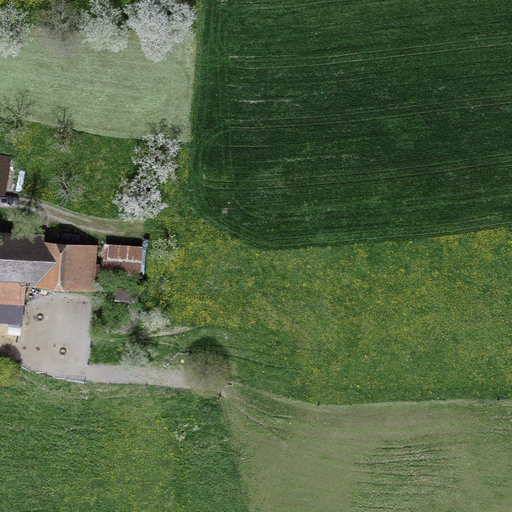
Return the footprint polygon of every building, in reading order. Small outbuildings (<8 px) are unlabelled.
[(0,268),(0,271),(38,275),(39,272),(41,248),(41,243),(3,240),(0,268)] [(143,269),(145,242),(105,240),(104,267),(143,269)] [(77,246),(76,251),(41,248),(39,272),(69,275),(69,281),(92,283),(95,247),(77,246)] [(7,278),(5,293),(23,296),(25,281),(7,278)] [(36,281),(34,296),(58,300),(60,285),(36,281)]
